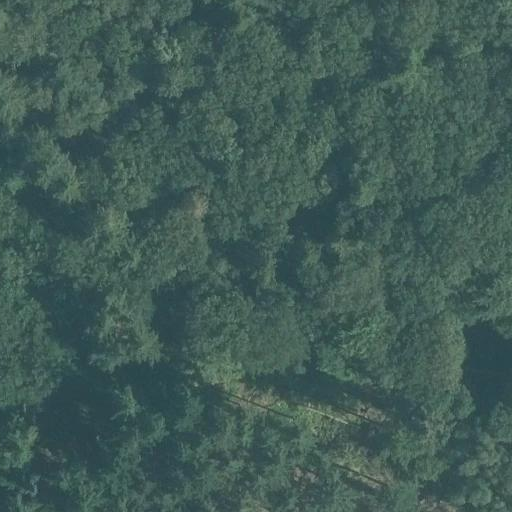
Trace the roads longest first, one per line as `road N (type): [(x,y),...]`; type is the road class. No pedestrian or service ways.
road 1 (track): [(511,386),(213,331),(0,183)]
road 2 (track): [(511,263),(345,238),(278,215),(167,119),(131,0)]
road 3 (track): [(425,0),(311,352)]
